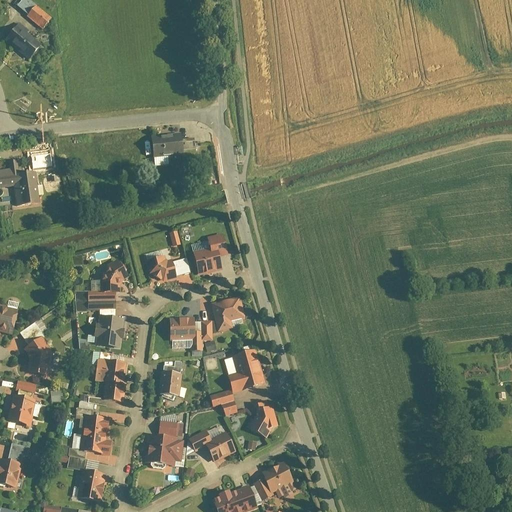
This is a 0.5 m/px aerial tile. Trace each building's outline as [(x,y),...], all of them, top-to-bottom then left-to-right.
[(19,19),(35,32),(57,5),(50,0),(18,0),(12,8),(22,16),(19,19)] [(15,21),(0,39),(0,40),(28,63),(43,44),(15,21)] [(178,135),(145,138),(147,161),(180,158),(178,135)] [(0,189),(8,189),(10,207),(43,204),(40,172),(19,174),(18,162),(0,163),(0,189)] [(208,176),(196,177),(197,189),(209,188),(208,176)] [(172,248),(180,246),(176,233),(169,235),(172,248)] [(199,276),(220,271),(215,251),(195,256),(199,276)] [(81,257),(71,258),(73,268),(82,266),(81,257)] [(164,282),(175,279),(171,263),(167,264),(164,262),(163,259),(148,264),(151,275),(164,282)] [(121,282),(126,279),(117,264),(106,269),(100,281),(101,295),(118,294),(118,287),(121,282)] [(190,274),(176,278),(177,282),(182,280),(184,289),(194,287),(190,274)] [(230,329),(229,322),(243,319),(239,301),(213,307),(219,332),(230,329)] [(0,333),(4,334),(11,308),(0,304),(0,333)] [(119,350),(122,323),(100,320),(99,328),(97,328),(96,338),(98,338),(97,347),(119,350)] [(194,341),(193,322),(172,322),(173,330),(171,331),(171,342),(194,341)] [(32,334),(17,344),(23,359),(19,370),(41,376),(47,348),(32,334)] [(224,362),(232,394),(262,386),(253,354),(224,362)] [(118,380),(120,360),(98,358),(96,378),(118,380)] [(174,399),(177,399),(181,370),(163,368),(159,396),(162,397),(162,398),(173,403),(174,399)] [(116,401),(118,380),(96,378),(94,398),(116,401)] [(4,389),(0,410),(0,419),(23,424),(31,383),(10,379),(8,390),(4,389)] [(43,390),(44,399),(56,398),(55,389),(43,390)] [(224,419),(237,414),(228,392),(208,400),(211,409),(219,407),(224,419)] [(249,416),(240,426),(261,438),(273,420),(267,400),(242,404),(249,416)] [(62,448),(72,450),(102,454),(105,435),(97,434),(100,416),(76,412),(73,431),(65,430),(62,448)] [(140,430),(134,464),(165,470),(167,459),(175,461),(179,438),(170,436),(172,423),(153,420),(151,432),(140,430)] [(189,450),(198,444),(209,464),(232,451),(216,422),(201,430),(199,427),(182,436),(189,450)] [(0,483),(8,486),(15,453),(20,454),(22,446),(4,442),(1,455),(0,454),(0,483)] [(511,450),(498,452),(501,486),(511,485),(511,450)] [(79,470),(74,469),(68,497),(94,502),(100,473),(90,471),(92,460),(81,458),(79,470)] [(248,481),(255,499),(266,494),(287,486),(278,462),(253,472),(255,478),(248,481)] [(204,495),(210,511),(233,511),(251,506),(241,481),(204,495)] [(82,511),(82,510),(52,503),(50,511),(82,511)]
